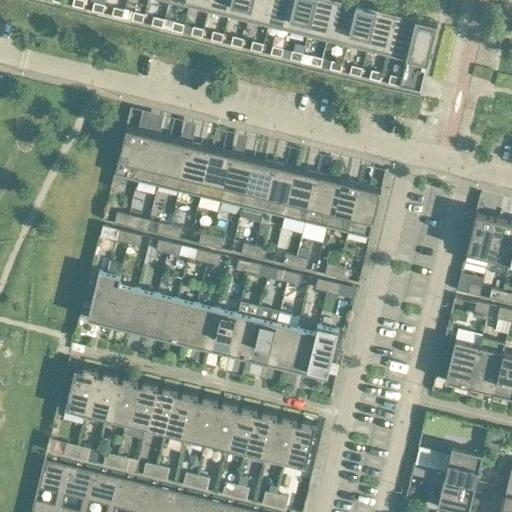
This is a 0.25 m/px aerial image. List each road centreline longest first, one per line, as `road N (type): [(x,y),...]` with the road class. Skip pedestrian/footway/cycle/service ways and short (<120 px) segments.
road 1 (residential): [(411,157),(0,56)]
road 2 (residential): [(324,511),(411,157)]
road 3 (residential): [(385,511),(468,171)]
